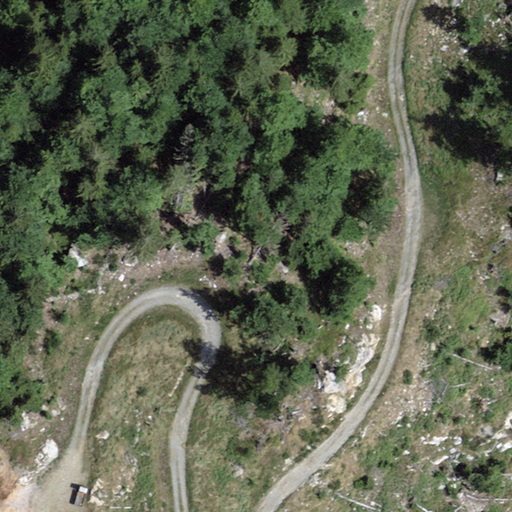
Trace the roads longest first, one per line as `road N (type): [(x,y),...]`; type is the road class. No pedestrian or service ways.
road 1 (track): [(264,511),(353,417),(391,341),(415,213),(397,54),(410,0)]
road 2 (track): [(51,511),(72,470),(107,340),(155,301),(191,307),(204,337),(177,446),(178,511)]
